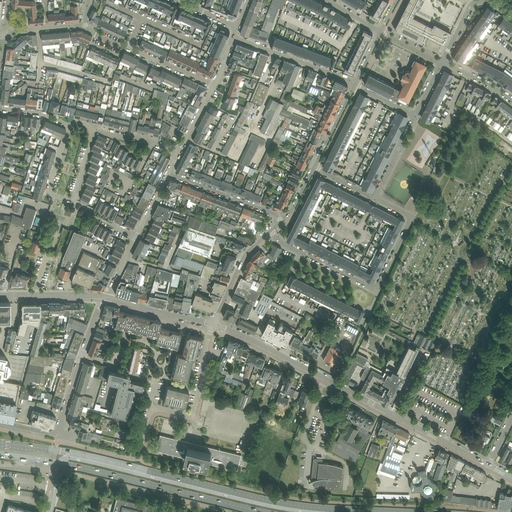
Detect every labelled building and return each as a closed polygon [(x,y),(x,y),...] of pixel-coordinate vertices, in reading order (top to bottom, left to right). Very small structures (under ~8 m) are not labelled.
[(37,13),(36,4),(35,2),(33,1),(31,1),(28,0),(25,0),(12,0),(12,6),(18,7),(18,6),(23,6),(27,7),(28,7),(29,8),(30,9),(30,14),(31,18),(30,18),(31,25),(34,25),(35,25),(38,24),(40,24),(42,24),(45,24),(45,23),(45,22),(44,17),(40,18),(38,18),(37,18),(37,13)] [(158,8),(162,0),(155,0),(153,7),(158,10),(158,8)] [(162,0),(158,8),(163,11),(167,2),(165,1),(162,0)] [(210,8),(212,3),(204,0),(203,0),(201,5),(205,6),(204,7),(207,8),(207,7),(210,8)] [(285,0),(272,0),(261,29),(257,27),(253,26),(245,23),(240,33),(248,36),(249,36),(266,43),(268,37),(268,38),(274,22),(279,8),(283,9),(285,0)] [(312,9),(316,0),(314,0),(310,0),(307,7),(312,9)] [(316,11),(320,3),(318,2),(318,1),(316,0),(312,9),(316,11)] [(365,2),(362,0),(359,0),(355,7),(360,10),(362,7),(365,2)] [(451,32),(434,23),(433,27),(413,17),(414,14),(416,10),(419,11),(421,7),(419,5),(419,4),(422,5),(424,0),(423,0),(461,0),(466,2),(467,0),(409,0),(395,29),(441,52),(451,32)] [(386,6),(378,1),(376,6),(384,11),(385,9),(385,8),(386,6)] [(168,13),(172,5),(172,4),(172,5),(170,4),(170,3),(167,2),(163,11),(168,13)] [(262,13),(264,8),(252,3),(250,8),(262,13)] [(321,13),(325,5),(323,4),(322,4),(320,3),(316,11),(321,13)] [(178,7),(175,5),(172,4),(172,5),(168,13),(174,16),(178,7)] [(237,13),(240,7),(231,4),(229,9),(237,13)] [(80,21),(79,14),(78,13),(78,5),(76,5),(71,6),(72,14),(68,15),(66,15),(66,20),(66,21),(66,22),(69,22),(72,21),(74,21),(76,21),(80,21)] [(326,15),(330,7),(325,5),(321,13),(326,15)] [(384,11),(376,6),(373,11),(381,16),(381,15),(382,13),(384,11)] [(485,12),(493,17),(496,12),(494,10),(489,6),(485,12)] [(330,18),(335,10),(330,7),(326,15),(330,18)] [(182,19),(185,11),(186,11),(186,10),(180,8),(175,18),(181,21),(182,19)] [(260,17),(262,13),(250,8),(248,13),(260,17)] [(95,16),(98,11),(93,9),(92,11),(91,11),(90,13),(90,14),(91,14),(90,15),(89,17),(90,18),(91,19),(90,21),(92,21),(95,16)] [(334,21),(339,13),(337,11),(337,12),(335,10),(330,18),(334,21)] [(187,21),(191,13),(188,11),(188,12),(186,11),(185,11),(182,19),(187,21)] [(381,16),(373,11),(372,13),(371,13),(370,16),(373,17),(378,20),(381,16)] [(481,17),(490,22),(493,17),(485,12),(481,17)] [(92,21),(91,24),(93,25),(96,26),(100,19),(97,17),(98,14),(97,13),(95,16),(92,21)] [(192,24),(196,15),(193,14),(191,13),(187,21),(192,24)] [(259,20),(260,17),(248,13),(246,18),(258,22),(259,20)] [(339,23),(343,16),(341,14),(339,13),(334,21),(339,23)] [(101,28),(106,17),(103,15),(101,19),(100,19),(96,26),(101,28)] [(197,26),(201,17),(198,16),(198,17),(196,15),(192,24),(197,26)] [(343,26),(348,18),(346,17),(343,16),(339,23),(343,26)] [(107,22),(109,18),(106,17),(101,28),(105,30),(109,23),(107,22)] [(202,30),(206,20),(204,19),(201,17),(197,26),(202,28),(202,30)] [(490,22),(481,17),(478,21),(486,27),(490,22)] [(504,17),(499,25),(504,29),(509,20),(504,17)] [(257,27),(258,22),(246,18),(245,23),(253,26),(257,27)] [(351,24),(353,21),(348,18),(343,26),(348,29),(351,23),(351,24)] [(109,32),(115,21),(112,19),(110,23),(109,23),(105,30),(109,32)] [(211,22),(209,21),(206,20),(202,30),(207,32),(211,22)] [(120,23),(118,27),(116,26),(118,22),(115,21),(109,32),(115,35),(119,37),(124,25),(120,23)] [(486,27),(478,21),(475,26),(483,32),(486,27)] [(129,27),(124,25),(119,37),(124,39),(129,27)] [(483,32),(475,26),(471,31),(479,37),(483,32)] [(224,29),(221,28),(219,33),(228,37),(229,35),(230,32),(227,30),(225,29),(224,29)] [(363,33),(362,35),(371,39),(371,38),(373,34),(367,31),(368,31),(364,29),(363,33)] [(80,42),(80,44),(87,48),(88,45),(92,36),(93,36),(93,35),(88,33),(83,31),(80,39),(81,39),(80,42)] [(468,36),(476,42),(479,37),(471,31),(468,36)] [(228,37),(219,33),(217,38),(226,42),(227,39),(226,39),(227,37),(228,37)] [(38,44),(37,34),(21,36),(26,42),(29,42),(30,41),(30,43),(34,45),(38,44)] [(174,40),(176,37),(169,35),(168,37),(167,40),(173,43),(174,40)] [(371,39),(362,35),(359,40),(368,44),(369,42),(370,39),(370,40),(371,39)] [(27,43),(26,42),(21,36),(12,44),(15,47),(21,48),(27,43)] [(145,48),(149,39),(149,38),(144,36),(140,46),(145,48)] [(276,46),(279,38),(273,36),(270,44),(273,45),(275,46),(276,46)] [(464,41),(473,47),(476,42),(468,36),(464,41)] [(224,44),(226,42),(217,38),(215,43),(223,47),(224,44)] [(150,51),(153,44),(154,42),(149,39),(145,48),(150,51)] [(367,47),(368,44),(359,40),(357,45),(365,49),(366,48),(366,47),(367,47)] [(473,47),(464,41),(461,46),(469,52),(473,47)] [(222,49),(223,47),(215,43),(212,48),(221,52),(222,49)] [(258,58),(261,52),(237,43),(235,48),(240,50),(243,52),(251,54),(250,55),(254,56),(258,58)] [(155,53),(158,46),(153,44),(150,51),(155,53)] [(365,50),(365,49),(357,45),(355,50),(363,54),(364,52),(364,51),(365,50)] [(160,55),(163,49),(158,46),(155,53),(160,55)] [(164,46),(163,49),(160,55),(165,58),(169,49),(164,46)] [(458,51),(466,57),(469,52),(461,46),(458,51)] [(93,58),(98,49),(92,47),(88,56),(93,58)] [(221,52),(212,48),(210,53),(218,57),(220,54),(221,52)] [(99,61),(103,52),(98,49),(93,58),(99,61)] [(172,59),(175,52),(171,49),(167,56),(172,59)] [(246,54),(242,53),(235,50),(232,56),(248,62),(251,63),(256,65),(258,58),(254,56),(253,60),(245,57),(246,54)] [(362,57),(363,54),(355,50),(352,55),(360,59),(361,58),(362,56),(362,57)] [(460,61),(462,62),(466,57),(458,51),(453,58),(456,60),(457,60),(459,61),(460,61)] [(104,64),(109,54),(103,52),(99,61),(104,64)] [(126,62),(130,54),(125,52),(121,60),(126,62)] [(177,61),(180,54),(175,52),(172,59),(177,61)] [(261,76),(268,59),(269,55),(264,53),(261,52),(258,58),(259,58),(253,73),(261,76)] [(110,66),(114,57),(109,54),(104,64),(110,66)] [(131,64),(135,56),(130,54),(126,62),(127,62),(131,64)] [(182,63),(185,56),(180,54),(177,61),(182,63)] [(218,58),(214,56),(211,55),(208,60),(209,61),(208,61),(214,64),(215,63),(216,64),(218,58)] [(360,60),(360,59),(352,55),(350,59),(359,64),(360,61),(359,61),(360,60)] [(139,60),(140,59),(135,56),(131,64),(130,67),(132,68),(131,69),(134,70),(135,68),(136,67),(139,60)] [(187,66),(190,58),(185,56),(182,63),(187,66)] [(232,56),(230,62),(237,64),(238,65),(239,61),(246,64),(245,65),(254,68),(256,65),(248,62),(232,56)] [(115,69),(120,59),(114,57),(110,66),(115,69)] [(278,66),(281,59),(280,59),(276,57),(270,71),(273,72),(276,66),(278,66)] [(336,59),(331,57),(328,66),(333,68),(336,59)] [(411,72),(408,71),(406,71),(404,71),(400,79),(401,80),(402,83),(404,84),(401,91),(394,87),(395,86),(369,73),(364,83),(398,99),(399,96),(408,100),(426,65),(425,64),(426,62),(416,57),(412,64),(414,65),(411,72)] [(477,69),(481,60),(476,57),(471,67),(477,69)] [(357,66),(359,64),(350,59),(347,65),(356,69),(357,66)] [(140,71),(144,62),(139,60),(136,67),(135,68),(140,71)] [(285,75),(289,62),(285,61),(284,60),(282,65),(281,69),(280,72),(283,73),(282,75),(284,76),(285,75)] [(487,63),(481,60),(477,69),(482,72),(487,63)] [(211,70),(214,64),(208,61),(206,68),(211,70)] [(149,65),(144,62),(140,71),(145,73),(149,65)] [(230,62),(228,67),(234,69),(240,71),(242,66),(240,65),(230,62)] [(293,85),(299,68),(300,67),(301,67),(302,67),(295,64),(292,63),(289,62),(285,75),(284,76),(285,76),(283,82),(288,83),(293,85)] [(199,63),(196,70),(197,70),(197,71),(196,71),(199,72),(209,77),(212,71),(211,71),(211,70),(206,68),(205,68),(199,66),(200,63),(199,63)] [(492,66),(487,63),(482,72),(487,75),(492,66)] [(353,74),(356,69),(347,65),(346,67),(344,70),(348,72),(353,74)] [(497,68),(492,66),(487,75),(493,77),(497,68)] [(153,77),(157,69),(152,67),(148,75),(153,77)] [(503,71),(497,68),(493,77),(498,80),(503,71)] [(162,71),(161,71),(157,69),(153,77),(158,80),(159,78),(158,78),(162,71)] [(158,80),(157,81),(162,83),(162,82),(163,80),(167,72),(162,69),(161,71),(162,71),(158,78),(159,78),(158,80)] [(309,69),(306,78),(309,79),(309,80),(312,82),(316,72),(309,69)] [(4,71),(4,77),(9,77),(23,79),(23,76),(21,75),(16,75),(16,73),(14,72),(14,71),(9,71),(9,72),(7,71),(7,72),(4,71)] [(445,71),(442,76),(441,78),(450,82),(453,75),(445,71)] [(503,84),(509,76),(503,71),(498,80),(503,84)] [(168,83),(172,74),(167,72),(163,80),(168,83)] [(172,87),(177,76),(172,74),(168,83),(167,85),(172,87)] [(325,80),(326,76),(320,74),(319,78),(318,78),(317,81),(316,83),(320,84),(321,82),(324,84),(326,80),(325,80)] [(182,79),(177,76),(172,87),(174,88),(175,86),(180,88),(183,81),(181,80),(182,79)] [(511,81),(511,78),(509,76),(503,84),(508,87),(511,81)] [(11,78),(9,77),(4,77),(2,88),(3,88),(1,102),(8,103),(10,89),(9,89),(11,78)] [(184,92),(190,80),(185,77),(183,81),(180,88),(177,96),(181,98),(184,92)] [(450,82),(441,78),(441,80),(440,80),(440,82),(439,81),(439,82),(440,82),(439,83),(438,83),(447,88),(448,86),(449,84),(449,82),(450,83),(450,82)] [(207,88),(190,80),(184,92),(191,95),(190,95),(193,96),(201,100),(207,88)] [(334,84),(333,86),(337,88),(336,91),(344,94),(348,85),(345,84),(341,82),(336,80),(334,84)] [(128,89),(129,84),(125,82),(123,88),(121,96),(126,98),(126,96),(128,89)] [(258,82),(250,101),(255,102),(262,105),(269,87),(258,82)] [(468,98),(475,85),(469,82),(466,89),(469,91),(466,97),(468,98)] [(447,88),(438,83),(438,84),(439,84),(436,89),(437,89),(444,93),(447,88)] [(340,103),(342,99),(334,95),(334,94),(331,92),(312,85),(309,91),(324,96),(326,97),(329,98),(331,99),(340,103)] [(468,104),(469,101),(473,93),(477,95),(480,88),(475,85),(468,98),(466,103),(468,104)] [(48,110),(49,105),(50,100),(53,89),(49,88),(47,96),(46,96),(43,109),(48,110)] [(303,100),(306,93),(294,88),(291,95),(303,100)] [(479,105),(486,90),(480,88),(477,95),(480,96),(475,107),(477,108),(479,105)] [(162,97),(161,103),(166,104),(168,98),(167,98),(169,94),(155,89),(152,99),(156,100),(157,95),(162,97)] [(444,93),(437,89),(436,89),(433,94),(441,98),(444,93)] [(488,100),(491,93),(486,90),(479,105),(481,106),(484,98),(488,100)] [(361,94),(358,99),(357,101),(357,100),(356,100),(365,105),(369,98),(361,94)] [(441,98),(433,94),(433,95),(431,100),(439,104),(441,98)] [(198,105),(201,100),(193,96),(190,95),(188,101),(198,105)] [(234,103),(236,98),(227,95),(225,100),(234,103)] [(493,109),(501,99),(496,95),(494,97),(492,95),(489,100),(491,101),(494,104),(491,108),(493,109)] [(121,114),(119,127),(124,128),(127,115),(127,114),(125,113),(129,97),(126,96),(126,98),(122,111),(121,114)] [(25,106),(26,101),(26,99),(10,97),(9,104),(25,106)] [(68,102),(65,114),(67,114),(69,115),(73,100),(73,98),(70,97),(69,100),(68,100),(68,102)] [(271,97),(266,107),(267,107),(271,109),(275,100),(271,97)] [(284,105),(280,113),(293,119),(301,122),(304,123),(315,128),(322,131),(324,132),(325,133),(327,130),(330,124),(319,119),(318,121),(316,125),(310,122),(310,121),(306,119),(293,114),(291,113),(292,111),(287,110),(288,107),(290,105),(299,110),(302,105),(287,98),(286,99),(285,102),(284,104),(284,105)] [(194,112),(197,107),(192,105),(184,101),(179,99),(178,101),(180,101),(179,104),(181,105),(182,105),(187,108),(194,112)] [(340,103),(331,99),(330,100),(328,99),(327,102),(329,103),(328,105),(326,103),(326,104),(337,109),(340,103)] [(510,107),(505,104),(506,103),(501,99),(493,109),(495,111),(498,107),(501,109),(502,110),(500,112),(504,115),(510,107)] [(58,112),(60,102),(52,100),(49,110),(58,112)] [(232,108),(234,103),(225,100),(223,105),(232,108)] [(271,109),(266,118),(275,122),(280,113),(284,104),(279,102),(275,100),(271,109)] [(365,105),(356,100),(356,101),(357,101),(356,102),(355,102),(356,103),(355,104),(354,106),(363,110),(362,110),(363,109),(364,109),(364,108),(363,108),(364,107),(365,107),(364,106),(365,105)] [(439,104),(431,100),(428,105),(427,105),(436,109),(439,104)] [(240,117),(234,129),(239,131),(243,134),(246,130),(247,130),(249,127),(244,125),(250,112),(253,113),(255,108),(252,107),(255,102),(250,101),(248,101),(245,108),(243,112),(240,117)] [(337,109),(326,104),(324,107),(318,104),(315,110),(315,111),(316,111),(320,112),(321,110),(325,111),(324,114),(333,118),(334,115),(337,109)] [(194,112),(187,108),(182,105),(181,105),(178,109),(179,110),(181,111),(192,117),(194,112)] [(436,109),(427,105),(428,105),(427,107),(427,106),(426,107),(427,107),(426,108),(426,109),(425,110),(434,115),(434,114),(433,114),(434,113),(435,113),(434,113),(435,111),(436,111),(435,111),(436,109)] [(80,117),(83,107),(77,106),(75,116),(80,117)] [(211,106),(208,110),(215,114),(216,115),(219,110),(211,106)] [(363,110),(354,106),(352,111),(352,112),(360,116),(362,110),(363,110)] [(103,123),(107,108),(101,107),(100,110),(99,114),(97,122),(103,123)] [(92,120),(95,109),(89,108),(88,108),(86,119),(88,119),(90,120),(92,120)] [(109,124),(112,109),(107,108),(104,123),(109,124)] [(99,114),(100,110),(95,109),(92,120),(97,122),(99,114)] [(112,109),(109,124),(114,126),(117,110),(113,109),(112,109)] [(213,116),(215,114),(208,110),(207,109),(204,114),(212,119),(213,116)] [(121,114),(122,111),(117,110),(114,126),(119,127),(121,114)] [(145,125),(146,120),(148,111),(144,110),(142,116),(143,116),(143,119),(140,119),(137,131),(143,132),(145,125)] [(192,117),(181,111),(179,110),(177,112),(181,114),(180,116),(182,117),(189,121),(192,117)] [(434,115),(425,110),(425,111),(422,117),(430,121),(433,115),(434,115)] [(333,118),(324,114),(320,112),(316,111),(314,113),(315,114),(316,114),(315,117),(319,119),(330,124),(332,118),(333,118)] [(360,116),(352,112),(352,111),(349,117),(357,121),(360,116)] [(135,131),(136,126),(139,115),(132,113),(131,116),(128,129),(135,131)] [(290,123),(293,119),(280,113),(275,122),(279,124),(281,118),(285,120),(282,126),(285,127),(288,122),(290,123)] [(407,118),(399,113),(396,120),(405,125),(404,124),(407,118)] [(212,119),(204,114),(202,119),(210,123),(211,121),(214,122),(215,120),(212,119)] [(187,126),(189,121),(182,117),(181,119),(174,116),(173,118),(187,126)] [(31,131),(31,134),(34,134),(35,126),(39,126),(40,118),(34,117),(33,126),(32,126),(31,131)] [(357,121),(349,117),(346,122),(347,123),(354,126),(357,121)] [(185,131),(187,126),(173,118),(171,121),(178,124),(177,127),(185,131)] [(266,118),(264,122),(273,126),(275,122),(266,118)] [(210,123),(202,119),(199,124),(210,129),(211,127),(208,126),(210,123)] [(148,134),(151,121),(146,120),(145,125),(143,132),(148,134)] [(404,125),(405,125),(396,120),(396,121),(395,122),(394,124),(393,126),(393,125),(393,126),(402,130),(401,130),(402,128),(403,128),(402,128),(403,126),(404,127),(404,126),(403,126),(404,125)] [(47,130),(50,123),(47,121),(45,121),(42,128),(47,130)] [(155,127),(156,123),(151,121),(148,134),(153,135),(155,127)] [(264,122),(262,126),(271,130),(273,126),(264,122)] [(319,136),(322,131),(315,128),(304,123),(301,122),(299,127),(305,130),(306,127),(313,130),(312,133),(319,136)] [(354,126),(347,123),(346,122),(343,128),(352,132),(354,126)] [(53,132),(56,125),(50,123),(47,130),(53,132)] [(159,136),(160,131),(162,124),(156,123),(155,127),(153,135),(159,136)] [(210,129),(199,124),(197,129),(198,130),(205,133),(206,134),(207,134),(210,129)] [(4,129),(5,126),(0,125),(0,133),(5,135),(6,133),(9,134),(10,130),(4,129)] [(58,134),(61,127),(56,125),(53,132),(58,134)] [(262,126),(261,130),(269,134),(271,130),(262,126)] [(399,135),(401,130),(402,130),(393,126),(391,131),(399,135)] [(64,128),(61,127),(58,134),(63,136),(66,129),(64,129),(64,128)] [(352,132),(343,128),(341,133),(349,137),(352,132)] [(198,130),(196,134),(204,139),(206,134),(205,133),(198,130)] [(396,141),(399,135),(391,131),(388,136),(396,141)] [(317,142),(319,136),(312,133),(311,134),(307,132),(306,135),(304,134),(303,136),(312,140),(317,142)] [(5,137),(5,135),(0,133),(0,139),(2,140),(16,142),(16,139),(17,136),(13,136),(12,139),(7,138),(8,137),(5,137)] [(349,137),(341,133),(338,138),(346,142),(349,137)] [(99,135),(96,140),(105,144),(107,139),(99,134),(98,135),(99,135)] [(204,139),(196,134),(193,139),(201,143),(204,139)] [(316,143),(312,141),(302,136),(301,139),(307,142),(306,144),(314,148),(316,143)] [(393,146),(396,141),(388,136),(385,142),(393,146)] [(346,142),(338,138),(335,144),(336,144),(344,148),(346,142)] [(105,144),(96,140),(94,144),(102,149),(105,144)] [(119,146),(120,144),(121,143),(120,143),(115,141),(116,141),(115,141),(113,145),(111,150),(116,152),(119,146)] [(391,151),(393,146),(385,142),(382,147),(391,151)] [(199,148),(195,146),(189,143),(187,147),(188,147),(187,149),(199,155),(200,153),(197,151),(199,148)] [(100,153),(101,151),(102,149),(94,144),(92,149),(91,149),(94,151),(94,150),(100,154),(100,153)] [(312,153),(314,148),(306,144),(305,147),(299,144),(297,146),(312,153)] [(344,148),(336,144),(335,144),(333,149),(341,153),(344,148)] [(119,157),(124,149),(119,146),(116,152),(114,155),(119,157)] [(309,158),(312,153),(297,146),(296,149),(303,152),(301,154),(309,158)] [(388,157),(391,151),(382,147),(380,153),(388,157)] [(128,151),(124,149),(119,157),(118,161),(122,163),(123,162),(124,159),(124,160),(127,153),(129,151),(128,151)] [(199,155),(187,149),(186,151),(186,150),(184,154),(191,157),(193,155),(197,157),(199,155)] [(341,153),(333,149),(330,154),(329,154),(338,159),(339,158),(338,158),(341,153)] [(103,155),(100,153),(100,154),(94,150),(94,151),(92,155),(101,160),(103,155)] [(0,152),(0,162),(4,164),(5,162),(12,165),(13,161),(17,162),(17,159),(18,158),(5,154),(3,154),(0,152)] [(31,161),(32,158),(33,155),(32,155),(32,154),(26,152),(24,160),(31,163),(31,161)] [(54,156),(47,154),(44,153),(42,158),(45,159),(52,161),(54,156)] [(128,165),(132,156),(127,154),(127,153),(124,160),(124,159),(123,162),(128,165)] [(385,162),(388,157),(380,153),(377,158),(385,162)] [(158,155),(157,157),(168,162),(170,158),(168,156),(163,154),(162,156),(158,155)] [(183,158),(182,159),(193,165),(194,163),(189,161),(191,157),(184,154),(182,158),(183,158)] [(271,154),(267,163),(273,165),(275,160),(274,159),(275,156),(271,154)] [(307,163),(309,158),(301,154),(300,157),(294,154),(293,156),(307,163)] [(338,159),(329,154),(330,154),(329,156),(328,158),(328,157),(328,158),(327,160),(327,159),(336,164),(335,164),(336,162),(337,162),(336,162),(337,160),(338,160),(337,160),(338,159)] [(98,164),(100,160),(101,160),(92,155),(90,160),(89,160),(92,162),(98,165),(98,164)] [(137,158),(132,156),(128,165),(132,167),(133,167),(133,166),(137,158)] [(304,169),(307,163),(293,156),(291,159),(295,161),(294,164),(304,169)] [(138,168),(143,159),(142,159),(138,157),(137,158),(133,166),(133,167),(132,167),(132,168),(137,170),(138,168)] [(157,158),(156,158),(160,160),(159,163),(166,166),(168,162),(157,157),(157,158)] [(51,167),(52,161),(45,159),(42,158),(40,163),(41,163),(43,164),(51,167)] [(382,167),(385,162),(377,158),(374,163),(382,167)] [(193,165),(182,159),(181,161),(180,161),(178,164),(186,168),(187,165),(192,168),(193,165)] [(336,164),(327,159),(327,160),(326,162),(324,167),(332,171),(335,164),(336,164)] [(290,163),(285,160),(284,162),(283,164),(292,168),(291,168),(293,170),(292,173),(296,175),(300,176),(302,173),(301,173),(302,171),(298,169),(298,168),(294,166),(294,165),(290,163)] [(101,166),(98,164),(98,165),(92,162),(90,166),(99,171),(101,166)] [(154,163),(153,165),(164,171),(166,166),(159,163),(158,164),(154,163)] [(195,178),(200,164),(197,163),(196,167),(194,166),(192,169),(190,176),(195,178)] [(210,167),(211,164),(208,163),(205,173),(203,172),(202,173),(201,172),(200,172),(202,165),(200,164),(195,178),(199,180),(199,179),(200,179),(201,180),(202,181),(203,180),(205,181),(210,167)] [(209,183),(210,183),(210,184),(215,185),(221,169),(218,168),(214,177),(212,176),(212,175),(210,175),(214,164),(212,163),(211,164),(210,167),(205,181),(207,182),(207,183),(208,183),(209,183)] [(380,173),(382,167),(374,163),(372,169),(380,173)] [(150,164),(149,166),(150,167),(155,169),(154,171),(162,175),(164,171),(153,165),(150,164)] [(184,171),(186,168),(178,164),(178,165),(179,165),(178,167),(177,166),(176,170),(183,173),(189,176),(190,172),(189,172),(188,172),(184,171)] [(99,171),(90,166),(87,171),(90,173),(90,172),(96,176),(96,175),(99,171)] [(225,189),(230,174),(227,173),(225,180),(223,180),(222,180),(220,179),(223,170),(221,169),(215,185),(219,187),(220,187),(221,187),(221,188),(222,188),(223,188),(225,189)] [(377,178),(379,175),(380,173),(372,169),(369,174),(378,178),(377,178)] [(48,174),(49,172),(42,170),(40,176),(47,178),(48,176),(48,174)] [(148,170),(147,173),(159,180),(162,175),(154,171),(153,173),(148,170)] [(99,177),(96,175),(96,176),(90,172),(90,173),(88,177),(96,182),(96,181),(98,177),(99,177)] [(299,178),(295,176),(289,173),(286,172),(285,175),(287,176),(286,179),(297,184),(298,181),(297,181),(299,178)] [(147,173),(144,180),(149,182),(150,180),(157,184),(159,180),(147,173)] [(234,185),(232,184),(232,183),(230,182),(233,175),(230,174),(225,189),(227,189),(227,190),(228,191),(229,190),(230,190),(230,191),(235,193),(240,179),(242,174),(239,173),(234,185)] [(378,178),(369,174),(368,176),(368,175),(368,176),(367,177),(367,178),(366,179),(375,184),(374,183),(375,182),(376,182),(375,181),(376,180),(377,180),(376,180),(377,178),(378,178)] [(325,187),(328,181),(327,181),(325,180),(318,176),(317,178),(315,183),(312,189),(320,193),(320,192),(318,191),(321,185),(325,187)] [(96,182),(88,177),(85,182),(88,184),(88,183),(94,186),(96,182)] [(175,193),(179,182),(171,179),(166,189),(170,191),(175,193)] [(245,196),(250,182),(247,181),(245,188),(243,187),(243,188),(242,188),(240,187),(242,179),(240,179),(235,193),(239,195),(240,194),(241,195),(242,196),(243,195),(245,196)] [(371,190),(373,185),(374,183),(375,184),(366,179),(363,186),(371,190)] [(34,180),(32,185),(36,186),(44,189),(45,183),(38,181),(34,180)] [(295,186),(291,184),(288,182),(287,184),(280,181),(279,184),(283,186),(293,191),(294,189),(295,189),(296,187),(295,186)] [(328,181),(325,187),(333,191),(334,192),(333,195),(338,197),(343,189),(342,189),(341,188),(337,186),(336,186),(329,182),(328,182),(328,181)] [(152,193),(157,185),(156,185),(149,182),(148,185),(146,187),(142,185),(141,188),(152,193)] [(180,192),(183,184),(179,182),(175,193),(179,195),(180,192)] [(250,182),(245,196),(247,197),(247,198),(248,198),(249,198),(250,198),(250,199),(255,201),(260,186),(257,185),(255,192),(252,191),(250,190),(253,183),(250,182)] [(96,188),(94,186),(88,183),(88,184),(85,188),(94,192),(96,188)] [(183,199),(188,186),(187,186),(183,184),(180,192),(179,195),(181,195),(180,198),(183,199)] [(189,198),(193,188),(188,186),(183,199),(186,200),(187,198),(189,198)] [(255,201),(259,202),(262,195),(260,194),(263,187),(260,186),(255,201)] [(293,191),(283,186),(281,189),(279,188),(279,190),(291,196),(293,191)] [(83,193),(91,197),(94,192),(85,188),(83,193)] [(150,199),(152,193),(141,188),(140,190),(144,192),(143,195),(141,198),(136,195),(137,192),(133,190),(130,195),(135,197),(134,198),(147,204),(150,199)] [(194,201),(198,190),(193,188),(189,198),(191,199),(190,201),(194,202),(194,201)] [(320,193),(312,189),(309,194),(318,198),(320,193)] [(344,200),(348,192),(343,189),(338,197),(344,200)] [(199,204),(200,199),(201,196),(203,192),(198,190),(194,201),(194,202),(199,204)] [(288,201),(291,196),(279,190),(278,192),(282,194),(281,197),(288,201)] [(204,205),(209,194),(204,192),(200,203),(204,205)] [(349,203),(353,194),(348,192),(344,200),(349,203)] [(91,197),(83,193),(81,198),(80,198),(89,203),(89,202),(91,197)] [(210,203),(213,196),(209,194),(204,205),(209,207),(210,203)] [(318,198),(309,194),(307,199),(315,204),(318,198)] [(355,205),(359,197),(353,195),(354,194),(353,194),(349,203),(355,205)] [(218,210),(223,199),(218,197),(214,209),(218,210)] [(360,208),(364,200),(359,197),(355,205),(360,208)] [(134,198),(133,200),(139,203),(137,205),(140,207),(145,209),(147,204),(134,198)] [(223,212),(228,201),(223,199),(218,210),(223,212)] [(315,204),(307,199),(304,205),(312,209),(315,204)] [(97,204),(95,209),(95,208),(100,211),(104,202),(99,200),(100,200),(99,200),(97,204)] [(282,209),(284,205),(272,200),(271,202),(273,203),(276,204),(274,208),(276,209),(278,209),(281,209),(281,210),(282,209)] [(364,200),(360,208),(365,211),(366,209),(369,210),(372,212),(371,214),(376,216),(381,208),(380,208),(379,207),(375,205),(372,204),(370,203),(366,201),(364,200),(365,200),(364,200)] [(230,211),(232,203),(228,201),(223,212),(228,214),(230,211)] [(104,202),(100,211),(105,213),(109,205),(104,202)] [(233,216),(237,205),(232,203),(230,211),(228,214),(233,216)] [(189,215),(178,211),(174,210),(158,204),(156,208),(154,212),(162,216),(170,219),(185,224),(189,215)] [(109,205),(105,213),(110,215),(113,208),(114,207),(109,205)] [(240,211),(242,206),(237,205),(233,216),(238,218),(240,211)] [(312,209),(304,205),(301,210),(309,214),(312,209)] [(36,209),(31,208),(27,206),(23,218),(12,215),(12,216),(4,215),(3,221),(10,222),(11,222),(20,225),(25,227),(30,228),(36,209)] [(144,210),(145,210),(140,208),(136,206),(133,210),(142,215),(144,210)] [(245,221),(249,209),(244,207),(239,220),(241,221),(239,226),(242,227),(243,225),(245,221)] [(110,215),(109,217),(114,219),(114,220),(116,215),(118,211),(113,209),(113,208),(110,215)] [(376,216),(375,219),(381,222),(383,217),(392,221),(396,215),(395,215),(395,216),(382,209),(381,208),(376,216)] [(251,218),(254,211),(249,209),(245,221),(243,225),(242,227),(243,227),(245,228),(249,218),(251,218)] [(139,219),(142,215),(133,210),(131,215),(138,219),(140,220),(139,219)] [(308,218),(309,214),(301,210),(298,216),(307,220),(309,221),(310,219),(308,218)] [(255,224),(259,213),(254,211),(251,218),(250,221),(252,222),(250,227),(253,229),(255,224)] [(162,216),(154,212),(152,216),(155,218),(163,222),(164,220),(169,221),(170,219),(162,216)] [(127,213),(124,218),(127,220),(136,224),(138,219),(131,215),(127,213)] [(261,222),(264,215),(259,213),(255,224),(256,225),(256,224),(258,224),(259,221),(261,222)] [(213,223),(209,222),(204,220),(200,219),(194,216),(189,215),(185,224),(188,225),(216,234),(218,226),(218,225),(213,223)] [(399,232),(404,222),(405,220),(398,217),(395,216),(396,215),(392,221),(396,223),(393,229),(391,228),(399,232)] [(304,225),(307,220),(298,216),(296,221),(304,225)] [(163,222),(155,218),(153,223),(161,227),(164,222),(163,222)] [(133,229),(136,224),(127,220),(125,224),(124,224),(133,229)] [(94,221),(93,222),(90,230),(90,229),(95,232),(94,232),(98,225),(99,223),(94,221)] [(301,231),(304,225),(296,221),(294,225),(293,227),(301,231)] [(161,227),(153,223),(150,228),(159,232),(161,227)] [(234,232),(236,226),(230,223),(228,229),(234,232)] [(99,236),(103,227),(98,225),(94,232),(93,235),(98,238),(99,236)] [(210,257),(215,240),(217,235),(216,234),(188,225),(179,246),(193,251),(210,257)] [(104,238),(108,230),(103,227),(99,236),(104,238)] [(301,231),(293,227),(287,239),(294,242),(296,243),(296,244),(299,237),(296,236),(299,230),(301,231)] [(159,232),(150,228),(148,233),(157,237),(160,238),(162,233),(159,232)] [(396,238),(399,232),(391,228),(388,233),(396,238)] [(68,280),(85,238),(86,235),(72,229),(61,265),(58,276),(68,280)] [(110,238),(113,232),(108,230),(104,238),(108,241),(110,238)] [(157,243),(160,238),(157,237),(148,233),(146,237),(145,237),(145,238),(150,240),(154,242),(157,243)] [(255,239),(255,238),(250,237),(249,236),(244,235),(242,234),(240,233),(240,234),(239,235),(238,238),(244,240),(243,241),(251,243),(256,239),(255,239)] [(393,243),(396,238),(388,233),(385,239),(393,243)] [(239,243),(217,235),(215,240),(224,243),(224,245),(225,245),(225,246),(231,248),(232,248),(234,248),(239,250),(240,250),(241,250),(241,249),(241,248),(242,248),(245,245),(244,244),(239,243)] [(299,237),(296,244),(297,244),(297,243),(298,244),(311,251),(316,242),(310,240),(309,242),(299,237)] [(113,243),(116,245),(116,244),(124,248),(126,243),(115,238),(113,243)] [(141,239),(138,244),(147,249),(150,243),(141,239)] [(391,249),(393,243),(385,239),(382,244),(391,249)] [(36,253),(38,247),(39,243),(33,241),(31,251),(36,253)] [(317,253),(321,245),(316,242),(311,251),(312,251),(317,253)] [(282,247),(278,246),(273,244),(273,243),(271,247),(272,247),(273,247),(270,254),(277,257),(282,247)] [(125,249),(124,248),(116,244),(116,245),(114,249),(122,254),(125,249)] [(149,250),(147,249),(138,244),(136,250),(145,254),(147,255),(149,250)] [(391,249),(382,244),(380,250),(388,254),(391,249)] [(322,257),(326,248),(321,245),(317,253),(322,256),(322,257)] [(179,246),(175,254),(180,256),(185,258),(190,260),(193,251),(179,246)] [(328,259),(332,251),(326,248),(322,257),(322,256),(328,259)] [(377,248),(374,254),(377,255),(385,259),(388,254),(380,250),(377,248)] [(120,258),(122,254),(114,249),(111,254),(120,258)] [(145,254),(136,250),(133,255),(142,260),(145,254)] [(278,258),(277,257),(270,254),(269,253),(266,255),(262,251),(261,251),(260,250),(259,250),(255,254),(260,260),(264,263),(264,264),(265,261),(269,257),(277,261),(278,258)] [(232,266),(236,257),(228,254),(229,253),(223,251),(220,261),(224,263),(232,266)] [(333,262),(337,253),(332,251),(328,259),(330,260),(330,261),(331,260),(333,262)] [(98,268),(102,259),(89,253),(84,252),(80,262),(78,266),(96,273),(98,269),(98,268)] [(338,265),(343,256),(337,253),(333,262),(338,264),(338,265)] [(118,263),(120,258),(111,254),(109,259),(118,264),(118,263)] [(190,260),(185,258),(180,256),(175,254),(172,262),(181,266),(183,263),(203,270),(204,266),(204,264),(190,260)] [(260,260),(255,254),(252,256),(250,259),(255,265),(256,264),(257,265),(260,267),(264,263),(260,260)] [(382,265),(385,259),(377,255),(374,261),(382,265)] [(344,267),(348,259),(343,256),(338,265),(339,265),(339,264),(344,267)] [(254,268),(255,266),(255,265),(250,259),(249,260),(246,268),(253,271),(254,268)] [(349,270),(354,262),(348,259),(344,267),(349,270)] [(230,272),(232,266),(224,263),(223,266),(208,260),(206,266),(228,272),(228,271),(230,272)] [(380,270),(382,265),(374,261),(371,266),(380,270)] [(354,262),(349,270),(350,270),(364,277),(364,278),(367,271),(358,267),(359,264),(354,262)] [(138,300),(142,287),(144,280),(149,266),(144,264),(143,267),(139,266),(137,273),(134,283),(133,288),(130,298),(138,300)] [(8,268),(3,266),(0,265),(0,284),(2,285),(8,268)] [(112,275),(114,271),(103,265),(102,268),(106,270),(105,272),(107,273),(112,275)] [(91,285),(96,273),(78,266),(78,267),(77,267),(77,268),(77,269),(78,269),(78,270),(76,270),(76,272),(73,277),(71,282),(76,281),(81,282),(86,283),(91,285)] [(151,274),(153,267),(149,266),(144,280),(147,280),(149,274),(151,275),(151,274)] [(206,266),(204,266),(203,270),(201,275),(203,275),(223,281),(228,283),(230,277),(227,276),(228,272),(206,266)] [(377,276),(379,271),(380,270),(371,266),(374,268),(371,273),(367,271),(364,278),(364,277),(367,279),(374,282),(377,276)] [(128,281),(130,277),(132,274),(134,271),(126,268),(118,285),(116,294),(119,295),(123,296),(125,287),(128,281)] [(256,279),(258,275),(257,274),(253,273),(252,272),(253,271),(246,268),(243,273),(243,274),(244,275),(245,274),(245,275),(246,275),(245,275),(246,276),(245,276),(247,277),(252,279),(253,277),(256,279)] [(109,281),(109,280),(105,278),(104,279),(102,278),(105,273),(103,272),(104,271),(98,269),(96,273),(91,285),(89,290),(102,291),(104,291),(109,281)] [(160,305),(166,306),(166,307),(169,296),(170,288),(171,287),(171,285),(173,273),(159,269),(155,279),(154,281),(152,289),(148,301),(148,302),(153,303),(153,304),(154,304),(159,305),(160,305)] [(27,284),(30,272),(26,271),(25,274),(21,273),(20,274),(18,284),(22,284),(22,283),(23,283),(23,284),(26,285),(27,284)] [(193,299),(195,295),(196,292),(201,276),(189,272),(189,274),(188,277),(187,279),(185,288),(184,295),(181,310),(189,312),(192,299),(193,299)] [(18,284),(20,274),(16,273),(15,275),(11,274),(10,278),(9,283),(9,284),(12,285),(13,284),(14,284),(14,285),(18,284)] [(173,273),(171,283),(178,284),(180,278),(180,275),(173,273)] [(297,277),(292,275),(287,284),(292,286),(297,277)] [(125,287),(123,296),(130,298),(133,288),(134,283),(130,282),(131,277),(130,277),(128,281),(125,287)] [(235,322),(248,293),(251,288),(253,283),(252,283),(246,279),(242,277),(232,299),(240,302),(235,311),(228,308),(224,317),(235,322)] [(297,277),(292,286),(297,288),(301,280),(296,278),(297,277)] [(225,290),(226,286),(226,284),(227,285),(228,283),(223,282),(215,280),(213,285),(214,285),(212,291),(211,293),(214,294),(213,296),(214,296),(213,300),(202,296),(203,295),(196,292),(194,300),(192,304),(196,306),(196,305),(198,306),(202,308),(202,307),(204,307),(204,308),(208,310),(208,309),(210,309),(209,310),(211,311),(211,312),(212,312),(212,313),(213,313),(214,313),(215,312),(215,311),(214,310),(216,308),(221,298),(220,298),(221,297),(221,295),(222,296),(224,292),(224,291),(224,292),(223,291),(224,290),(225,290)] [(261,280),(257,291),(260,292),(262,293),(267,283),(261,280)] [(306,283),(301,280),(297,288),(302,291),(306,283)] [(306,283),(302,291),(307,293),(311,285),(306,283)] [(311,285),(307,293),(311,296),(316,287),(311,285)] [(142,287),(138,300),(143,301),(147,288),(142,287)] [(321,289),(320,290),(316,287),(311,296),(316,298),(321,289)] [(152,289),(147,288),(143,301),(148,302),(148,301),(152,289)] [(246,320),(260,292),(257,291),(251,288),(248,293),(235,322),(237,323),(236,325),(245,330),(249,322),(246,320)] [(321,289),(316,298),(321,300),(325,292),(321,290),(321,289)] [(325,292),(321,300),(326,303),(330,295),(328,294),(328,293),(325,292)] [(181,310),(184,295),(176,293),(176,294),(176,295),(175,297),(173,308),(174,308),(177,308),(178,308),(180,309),(181,309),(181,310)] [(263,293),(254,310),(264,315),(273,298),(263,293)] [(335,297),(330,295),(326,303),(331,305),(335,297)] [(173,308),(175,297),(169,296),(166,307),(173,308)] [(335,297),(331,305),(336,308),(340,300),(335,297)] [(336,308),(340,310),(345,302),(345,301),(344,302),(340,300),(336,308)] [(0,322),(10,322),(10,303),(0,302),(0,322)] [(340,310),(345,313),(349,304),(345,302),(340,310)] [(18,325),(16,333),(25,335),(27,328),(28,323),(38,326),(39,321),(41,317),(41,314),(41,303),(31,303),(23,303),(22,303),(21,303),(21,321),(20,320),(18,325)] [(48,314),(48,303),(41,303),(41,314),(41,317),(39,321),(38,326),(30,355),(32,355),(31,355),(38,356),(38,355),(40,346),(41,342),(42,338),(44,334),(45,330),(47,321),(45,320),(45,314),(46,314),(48,314)] [(61,319),(62,315),(64,315),(64,303),(59,303),(59,314),(56,325),(55,329),(59,330),(60,325),(58,325),(60,322),(61,319)] [(85,303),(79,303),(74,303),(74,307),(75,307),(75,311),(77,311),(77,316),(83,316),(86,316),(86,311),(85,311),(85,303)] [(354,306),(354,307),(349,304),(345,313),(350,315),(354,306)] [(111,320),(114,307),(107,305),(105,306),(103,313),(101,318),(107,320),(107,319),(111,320)] [(359,309),(356,308),(354,307),(355,306),(354,306),(350,315),(355,317),(359,309)] [(119,308),(114,307),(111,320),(111,322),(113,322),(113,325),(115,325),(119,311),(119,308)] [(365,317),(362,316),(364,311),(359,309),(355,317),(360,320),(359,321),(362,323),(365,317)] [(161,321),(146,317),(125,312),(119,311),(115,325),(114,327),(120,328),(124,329),(143,334),(145,335),(156,338),(155,343),(176,349),(181,333),(180,332),(179,332),(159,327),(161,321)] [(69,316),(67,321),(65,329),(70,331),(71,327),(79,330),(84,332),(87,324),(69,316)] [(273,341),(274,339),(275,339),(274,340),(277,342),(278,341),(281,343),(282,341),(283,341),(282,342),(285,344),(286,343),(289,338),(291,339),(294,333),(292,332),(293,330),(286,327),(285,329),(281,327),(283,324),(283,323),(282,322),(281,322),(280,323),(278,327),(279,327),(278,330),(273,328),(275,323),(269,320),(262,333),(263,333),(262,334),(265,336),(266,335),(266,337),(267,338),(271,340),(273,341)] [(258,326),(249,322),(245,330),(255,334),(258,326)] [(336,326),(330,336),(334,339),(340,328),(336,326)] [(108,331),(97,327),(95,331),(107,335),(108,332),(108,331)] [(12,343),(14,336),(14,334),(15,330),(13,329),(9,328),(4,350),(9,351),(11,343),(12,343)] [(82,338),(84,334),(72,329),(71,332),(74,334),(74,335),(82,338)] [(373,329),(372,332),(383,338),(384,335),(373,329)] [(305,344),(308,340),(309,340),(310,339),(310,338),(314,332),(310,330),(306,336),(305,336),(303,340),(295,336),(296,334),(294,333),(291,339),(292,340),(290,345),(293,347),(294,347),(294,348),(298,350),(303,352),(305,349),(307,345),(305,344)] [(107,335),(95,331),(93,337),(101,340),(102,338),(108,340),(110,336),(107,335)] [(80,343),(82,338),(74,335),(69,334),(67,338),(80,343)] [(187,379),(192,358),(195,359),(198,360),(203,338),(187,334),(182,355),(176,354),(171,375),(187,379)] [(427,337),(427,336),(422,334),(421,336),(418,334),(414,342),(422,346),(423,346),(423,345),(427,337)] [(78,348),(80,343),(67,338),(65,343),(78,348)] [(230,356),(231,354),(230,353),(235,342),(228,338),(225,346),(225,347),(224,350),(225,351),(228,352),(226,356),(225,355),(222,361),(219,370),(223,371),(223,369),(224,366),(225,363),(228,357),(229,358),(230,356)] [(432,339),(431,338),(431,339),(427,348),(427,347),(427,348),(432,350),(436,341),(432,339)] [(235,356),(240,344),(235,342),(230,353),(231,354),(230,356),(229,358),(231,358),(232,355),(235,356)] [(316,359),(318,354),(320,350),(316,348),(317,344),(313,342),(312,346),(311,347),(307,355),(311,357),(311,356),(316,359)] [(76,352),(78,348),(65,343),(63,347),(65,348),(76,352)] [(142,353),(143,348),(135,346),(135,345),(132,344),(132,346),(134,347),(134,350),(131,349),(131,350),(142,353)] [(240,358),(245,346),(240,344),(235,356),(240,358)] [(245,360),(248,352),(250,348),(245,346),(240,358),(245,360)] [(326,355),(324,360),(326,361),(325,363),(329,365),(330,363),(333,364),(335,359),(337,360),(337,359),(336,358),(340,350),(339,349),(337,347),(336,348),(331,346),(326,355)] [(399,371),(398,373),(405,377),(421,348),(418,346),(416,349),(410,346),(397,370),(399,371)] [(74,358),(76,352),(65,348),(63,355),(61,354),(61,353),(52,353),(51,356),(52,356),(74,358)] [(422,356),(427,359),(431,350),(426,348),(422,356)] [(259,356),(256,355),(253,354),(252,353),(251,352),(250,353),(249,353),(248,352),(245,360),(246,361),(248,362),(246,369),(247,369),(244,376),(247,378),(253,363),(256,364),(256,365),(255,368),(254,370),(256,371),(258,371),(258,368),(258,367),(258,365),(262,367),(264,363),(265,359),(265,358),(264,357),(263,357),(262,357),(259,356)] [(370,365),(369,362),(367,361),(368,358),(357,352),(343,381),(356,388),(356,387),(358,383),(350,379),(358,364),(365,368),(361,376),(365,379),(361,387),(362,387),(361,390),(375,398),(382,401),(383,402),(386,404),(388,405),(390,406),(390,405),(404,379),(405,377),(398,373),(387,367),(383,374),(369,367),(370,365)] [(5,356),(0,355),(0,379),(2,380),(3,376),(2,376),(2,373),(5,373),(6,373),(8,372),(9,371),(9,370),(10,369),(10,368),(11,366),(10,365),(10,364),(9,362),(9,361),(8,360),(5,359),(5,356)] [(44,374),(44,369),(44,365),(50,365),(60,367),(63,358),(52,357),(52,356),(51,356),(38,355),(38,356),(31,355),(28,367),(26,372),(32,373),(44,374)] [(71,369),(72,364),(74,359),(63,358),(60,367),(59,371),(58,372),(57,375),(55,380),(58,381),(57,384),(57,385),(55,390),(55,392),(54,394),(54,395),(62,397),(64,393),(65,388),(67,383),(68,379),(69,374),(71,369)] [(90,375),(94,362),(86,360),(86,362),(84,362),(80,372),(90,375)] [(103,380),(105,371),(107,367),(103,365),(101,372),(100,372),(98,378),(103,380)] [(269,377),(272,368),(269,367),(265,365),(263,370),(262,374),(260,379),(267,382),(269,377)] [(278,371),(272,368),(269,377),(267,382),(266,387),(269,388),(271,387),(272,385),(276,387),(280,376),(282,372),(278,370),(278,371)] [(126,417),(127,415),(134,388),(141,390),(143,384),(129,380),(130,375),(118,372),(109,370),(106,381),(119,384),(113,407),(112,407),(110,413),(126,417)] [(84,392),(90,376),(90,375),(80,372),(75,389),(80,391),(83,392),(84,392)] [(239,381),(232,379),(225,376),(224,380),(237,385),(239,381)] [(19,383),(2,380),(0,379),(0,417),(12,420),(13,420),(16,403),(19,383)] [(296,390),(289,388),(292,381),(285,379),(283,383),(281,387),(280,391),(287,394),(291,395),(293,395),(293,396),(294,396),(296,390)] [(189,391),(183,390),(175,387),(167,385),(163,402),(184,407),(189,391)] [(247,388),(245,393),(246,393),(252,396),(254,389),(247,387),(247,388)] [(303,388),(302,393),(299,401),(299,402),(303,403),(301,408),(305,409),(310,393),(308,392),(308,390),(303,388)] [(280,391),(276,401),(281,403),(280,405),(285,406),(286,404),(288,398),(286,397),(287,394),(280,391)] [(93,398),(79,394),(74,392),(73,397),(85,401),(85,400),(87,400),(86,402),(89,402),(91,403),(92,402),(93,398)] [(249,403),(252,396),(246,393),(246,394),(244,393),(240,392),(236,405),(247,409),(249,403)] [(45,393),(44,397),(47,397),(48,398),(61,402),(62,397),(54,395),(54,394),(50,393),(45,393)] [(44,397),(43,402),(47,403),(53,405),(57,406),(59,407),(61,402),(48,398),(47,397),(44,397)] [(85,401),(73,397),(71,402),(83,406),(85,401)] [(71,402),(70,407),(82,410),(83,406),(71,402)] [(100,407),(100,404),(95,403),(94,409),(106,412),(107,409),(100,407)] [(258,407),(249,403),(247,409),(256,412),(258,407)] [(355,464),(358,460),(361,454),(359,453),(368,437),(366,436),(368,432),(372,425),(374,421),(366,416),(361,413),(356,410),(356,411),(347,406),(343,413),(349,416),(347,420),(349,420),(337,441),(335,440),(329,450),(338,455),(355,464)] [(81,415),(82,410),(70,407),(68,412),(81,415)] [(53,426),(56,417),(33,410),(31,416),(34,417),(34,419),(32,418),(31,423),(40,425),(40,427),(48,429),(49,428),(50,428),(51,428),(52,428),(52,427),(53,426)] [(490,415),(488,420),(500,425),(502,421),(490,415)] [(89,424),(84,422),(75,420),(75,419),(71,418),(69,425),(79,428),(87,430),(89,424)] [(107,419),(106,423),(120,427),(126,428),(127,424),(121,422),(121,423),(107,419)] [(387,426),(389,422),(383,419),(378,433),(378,434),(383,436),(384,435),(384,433),(385,430),(387,426)] [(261,425),(253,422),(245,445),(253,448),(261,425)] [(387,435),(393,424),(389,422),(387,426),(385,430),(384,433),(384,435),(386,436),(387,435)] [(394,434),(397,427),(393,424),(387,435),(386,436),(389,438),(391,433),(394,434)] [(399,437),(403,430),(397,427),(394,434),(392,438),(390,442),(393,443),(397,436),(399,437)] [(90,442),(92,436),(97,437),(98,434),(84,430),(79,429),(77,435),(82,437),(81,440),(90,442)] [(406,441),(410,433),(403,430),(399,437),(401,438),(406,441)] [(487,443),(490,438),(490,437),(481,433),(478,438),(480,439),(478,443),(483,446),(486,442),(487,443)] [(239,467),(242,454),(235,453),(217,448),(203,445),(197,443),(196,443),(197,440),(192,439),(191,442),(160,434),(156,450),(164,452),(186,457),(185,460),(196,463),(197,460),(238,470),(239,467)] [(383,463),(381,469),(396,475),(402,459),(396,457),(397,456),(392,454),(396,444),(393,443),(390,442),(386,454),(383,463)] [(505,459),(511,449),(510,448),(511,446),(508,445),(507,447),(506,446),(501,456),(505,459)] [(370,447),(367,455),(375,458),(378,450),(370,447)] [(438,464),(433,479),(440,481),(446,466),(450,454),(445,451),(439,448),(436,455),(434,460),(438,461),(439,458),(443,460),(440,465),(438,464)] [(453,469),(458,458),(451,455),(450,459),(448,463),(449,463),(447,468),(452,471),(453,469)] [(343,466),(341,465),(338,465),(335,464),(332,463),(329,463),(326,462),(322,462),(323,458),(315,458),(314,458),(314,459),(313,459),(311,480),(311,481),(315,483),(314,487),(335,489),(335,487),(341,487),(342,478),(343,467),(343,466)] [(430,471),(434,460),(429,458),(425,469),(426,470),(430,471)] [(453,469),(453,470),(459,473),(461,469),(462,466),(465,462),(458,458),(453,469)] [(467,472),(471,465),(466,462),(462,469),(465,471),(465,472),(467,473),(468,472),(467,472)] [(473,475),(476,468),(471,465),(467,472),(468,472),(470,473),(470,475),(472,476),(473,475)] [(478,477),(481,470),(476,468),(473,475),(475,476),(475,478),(477,479),(478,477)] [(396,475),(381,469),(379,473),(394,478),(396,475)] [(485,473),(485,472),(481,470),(478,477),(480,479),(480,480),(482,481),(482,482),(484,484),(488,477),(485,475),(486,474),(485,473)] [(438,485),(427,477),(426,471),(419,472),(418,472),(418,473),(418,474),(419,474),(420,475),(418,477),(416,478),(415,479),(416,481),(414,483),(413,482),(412,482),(411,482),(411,483),(411,484),(412,491),(418,490),(429,497),(438,485)] [(511,489),(509,488),(506,493),(500,492),(499,497),(498,502),(491,501),(492,499),(476,497),(475,505),(491,507),(497,508),(507,510),(507,509),(511,510),(511,489)] [(444,500),(450,501),(453,491),(447,489),(444,500)] [(108,507),(111,498),(101,495),(98,505),(108,507)] [(146,511),(148,505),(116,498),(116,497),(112,511),(146,511)]
